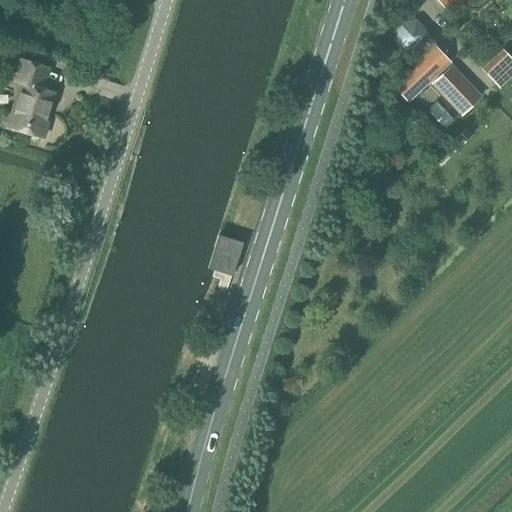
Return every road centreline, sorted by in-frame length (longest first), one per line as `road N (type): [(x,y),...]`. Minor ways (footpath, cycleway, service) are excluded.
road 1 (unclassified): [(0,511),(168,0)]
road 2 (secondary): [(187,511),(344,0)]
